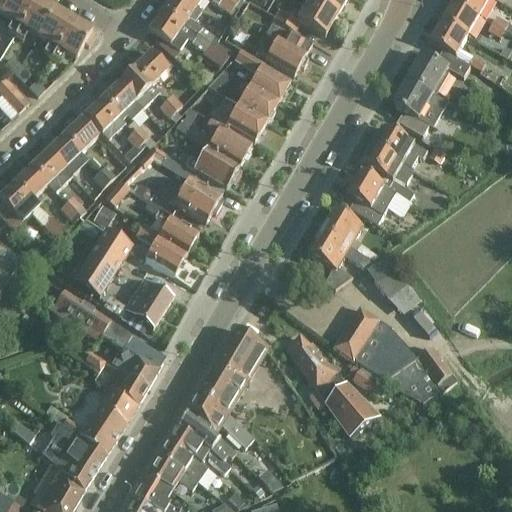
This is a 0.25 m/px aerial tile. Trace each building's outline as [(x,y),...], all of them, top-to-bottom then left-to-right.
[(0,0),(0,15),(2,17),(12,0),(0,0)] [(32,0),(12,0),(2,17),(11,23),(5,33),(15,39),(36,2),(32,0)] [(178,0),(170,0),(161,15),(209,47),(214,40),(192,26),(200,14),(194,10),(178,0)] [(178,0),(194,10),(201,0),(204,0),(229,17),(235,10),(222,1),(219,0),(178,0)] [(234,0),(223,0),(222,1),(235,10),(239,3),(234,0)] [(311,0),(309,4),(336,19),(347,0),(311,0)] [(456,0),(454,4),(479,18),(489,0),(456,0)] [(36,2),(15,39),(22,43),(28,33),(40,40),(55,14),(36,2)] [(336,19),(309,4),(301,17),(292,11),(288,18),(278,12),(272,22),(294,35),(300,26),(324,40),(336,19)] [(454,4),(442,24),(467,38),(479,18),(454,4)] [(55,14),(40,40),(49,45),(42,55),(53,61),(74,25),(55,14)] [(209,47),(161,15),(148,33),(179,54),(186,44),(191,47),(203,55),(209,47)] [(496,19),(492,26),(505,34),(509,27),(496,19)] [(467,38),(442,24),(430,44),(455,59),(467,38)] [(74,25),(53,61),(58,64),(64,55),(75,61),(83,47),(87,49),(94,37),(74,25)] [(505,34),(492,26),(487,34),(500,42),(505,34)] [(293,80),(311,50),(288,37),(287,38),(271,29),(266,38),(271,41),(260,60),(293,80)] [(3,38),(0,43),(0,62),(11,42),(3,38)] [(257,78),(250,90),(277,107),(288,87),(261,71),(263,68),(241,54),(233,64),(257,78)] [(422,57),(407,83),(433,98),(447,73),(463,82),(470,71),(442,54),(435,65),(422,57)] [(149,56),(133,71),(150,89),(166,74),(149,56)] [(468,66),(482,75),(487,66),(473,58),(468,66)] [(5,67),(14,76),(20,70),(11,61),(5,67)] [(20,70),(14,76),(23,86),(29,79),(20,70)] [(133,71),(117,87),(135,106),(142,113),(158,98),(150,89),(133,71)] [(219,98),(231,79),(222,73),(206,90),(219,98)] [(433,98),(407,83),(393,109),(403,115),(396,126),(422,141),(429,130),(418,124),(428,106),(436,111),(441,102),(433,98)] [(0,88),(0,97),(1,98),(0,98),(0,113),(9,124),(28,109),(6,84),(0,88)] [(37,100),(44,94),(34,84),(28,90),(37,100)] [(117,87),(100,103),(121,124),(126,119),(130,124),(142,113),(135,106),(117,87)] [(250,90),(238,110),(265,127),(277,107),(250,90)] [(172,98),(166,104),(176,115),(182,109),(172,98)] [(124,127),(121,124),(100,103),(83,119),(107,144),(124,127)] [(176,115),(166,104),(158,112),(168,122),(176,115)] [(265,127),(238,110),(227,130),(254,146),(265,127)] [(79,123),(63,139),(80,157),(96,141),(79,123)] [(217,137),(207,153),(238,173),(251,150),(221,132),(222,132),(208,123),(204,131),(212,136),(213,134),(217,137)] [(139,129),(133,135),(143,146),(149,140),(139,129)] [(384,130),(373,149),(412,172),(419,160),(424,163),(428,156),(384,130)] [(143,146),(133,135),(125,142),(135,153),(143,146)] [(63,139),(46,155),(63,173),(80,157),(63,139)] [(366,170),(363,176),(409,205),(413,198),(403,192),(414,174),(412,172),(373,149),(362,167),(366,170)] [(153,151),(138,167),(123,182),(130,187),(154,162),(162,166),(166,159),(153,151)] [(444,157),(434,151),(428,160),(438,167),(444,157)] [(177,165),(194,175),(220,191),(221,190),(226,193),(238,173),(207,153),(201,164),(183,154),(177,165)] [(46,155),(30,170),(56,196),(71,181),(64,173),(63,173),(46,155)] [(30,170),(14,186),(31,204),(47,189),(54,197),(56,196),(30,170)] [(105,170),(98,175),(109,186),(115,181),(105,170)] [(98,175),(91,182),(102,193),(109,186),(98,175)] [(220,191),(194,175),(175,209),(206,227),(220,203),(215,200),(220,191)] [(409,205),(363,176),(349,199),(356,203),(350,213),(378,229),(388,213),(402,222),(411,207),(409,205)] [(118,187),(103,204),(114,211),(123,216),(126,212),(118,207),(130,194),(126,192),(130,187),(123,182),(118,187)] [(31,204),(14,186),(0,199),(0,205),(2,207),(0,208),(0,220),(13,234),(30,218),(59,248),(66,240),(37,210),(31,204)] [(93,203),(102,194),(101,193),(96,189),(87,198),(93,203)] [(72,201),(66,206),(80,220),(85,214),(72,201)] [(155,219),(160,211),(148,203),(143,212),(155,219)] [(80,220),(66,206),(59,213),(72,227),(80,220)] [(101,209),(92,224),(106,232),(115,217),(101,209)] [(335,213),(321,235),(349,251),(373,265),(379,260),(360,249),(361,248),(354,244),(362,229),(335,213)] [(160,240),(153,235),(151,240),(186,261),(199,240),(170,222),(160,240)] [(151,240),(153,235),(143,229),(137,239),(151,248),(153,245),(156,247),(146,264),(174,281),(186,261),(151,240)] [(100,300),(131,251),(104,234),(73,284),(100,300)] [(349,251),(321,235),(308,257),(333,273),(324,287),(336,294),(353,281),(337,272),(344,261),(364,272),(373,265),(349,251)] [(0,255),(0,299),(20,269),(0,255)] [(388,260),(367,275),(400,322),(421,306),(388,260)] [(127,310),(124,315),(152,333),(172,302),(143,284),(127,310)] [(112,370),(117,373),(147,392),(165,362),(143,350),(144,349),(62,296),(53,310),(121,355),(112,370)] [(441,395),(456,385),(452,379),(432,351),(417,362),(392,334),(392,333),(359,312),(333,352),(353,366),(353,365),(422,407),(440,393),(441,395)] [(236,331),(217,363),(209,377),(241,396),(268,350),(236,331)] [(349,442),(379,421),(299,341),(287,354),(316,394),(327,405),(324,407),(349,442)] [(0,360),(17,355),(13,346),(0,350),(0,360)] [(104,366),(89,356),(84,364),(93,370),(91,373),(97,377),(104,366)] [(117,373),(106,392),(137,410),(147,392),(117,373)] [(360,373),(353,384),(375,398),(382,386),(360,373)] [(241,396),(209,377),(197,396),(227,419),(241,396)] [(106,393),(99,407),(125,429),(137,410),(106,392),(106,393)] [(197,396),(185,416),(204,430),(215,440),(220,431),(244,453),(252,444),(243,434),(227,419),(197,396)] [(78,438),(79,439),(106,459),(125,429),(99,407),(99,408),(78,438)] [(50,409),(44,418),(57,426),(75,437),(75,436),(78,431),(65,423),(67,420),(50,409)] [(185,416),(177,430),(210,453),(209,454),(220,464),(228,473),(229,472),(222,465),(227,460),(230,463),(235,459),(227,451),(215,440),(204,430),(185,416)] [(53,441),(42,459),(54,470),(82,496),(105,461),(106,459),(79,439),(78,438),(75,436),(75,437),(57,426),(49,438),(53,441)] [(177,430),(168,444),(201,466),(206,471),(207,469),(201,465),(207,456),(210,460),(207,463),(223,478),(228,473),(220,464),(209,454),(210,453),(177,430)] [(168,444),(158,460),(197,487),(205,493),(215,479),(206,471),(201,466),(168,444)] [(315,456),(321,465),(333,457),(327,448),(315,456)] [(158,460),(147,480),(172,495),(178,485),(192,494),(192,493),(203,500),(207,495),(205,493),(197,487),(158,460)] [(73,511),(82,496),(54,470),(29,509),(33,511),(73,511)] [(147,480),(134,501),(152,511),(172,511),(173,511),(168,508),(165,506),(172,495),(147,480)] [(152,511),(134,501),(127,511),(152,511)]
